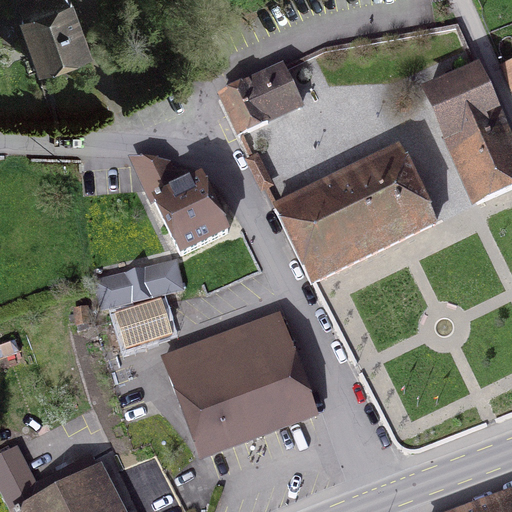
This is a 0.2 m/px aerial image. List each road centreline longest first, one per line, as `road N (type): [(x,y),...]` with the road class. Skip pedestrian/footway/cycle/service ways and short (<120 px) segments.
road 1 (residential): [(0,144),(182,152),(240,195),(383,500)]
road 2 (unknown): [(278,278),(136,346)]
road 3 (residential): [(511,136),(454,0)]
road 4 (primary): [(511,451),(383,500)]
